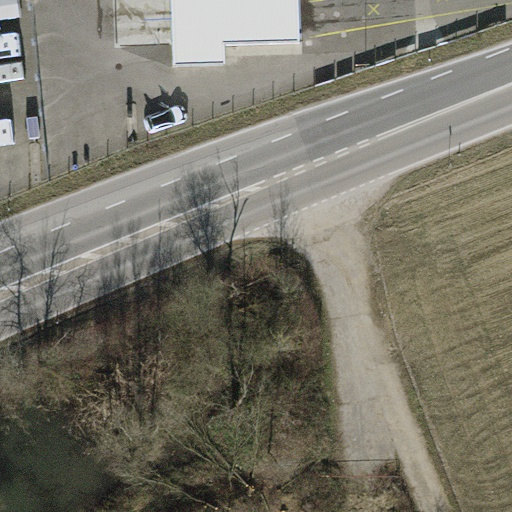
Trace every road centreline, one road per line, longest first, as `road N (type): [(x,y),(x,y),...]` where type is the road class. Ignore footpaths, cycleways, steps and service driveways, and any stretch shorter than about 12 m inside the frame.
road 1 (primary): [(511,83),(0,287)]
road 2 (track): [(442,511),(299,166)]
